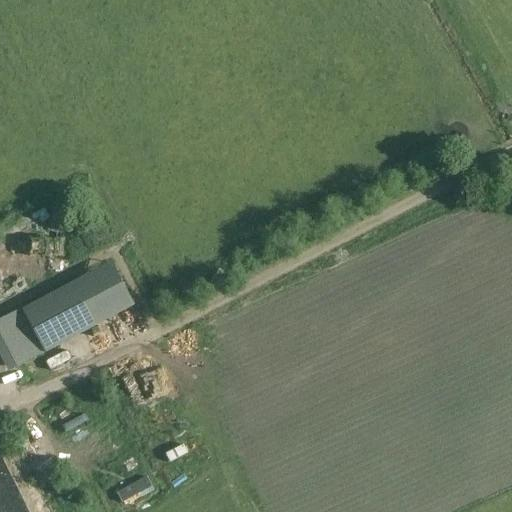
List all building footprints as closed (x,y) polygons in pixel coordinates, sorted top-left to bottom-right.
[(43,229),(63,225),(59,204),(39,208),(43,229)] [(37,251),(42,266),(53,263),(48,247),(37,251)] [(0,270),(0,279),(4,289),(14,284),(19,296),(49,282),(36,254),(0,270)] [(133,307),(111,264),(0,321),(0,337),(17,369),(133,307)] [(0,308),(19,300),(14,289),(5,293),(0,282),(0,308)] [(75,357),(57,359),(58,374),(77,372),(75,357)] [(83,466),(95,488),(115,476),(102,455),(83,466)]
